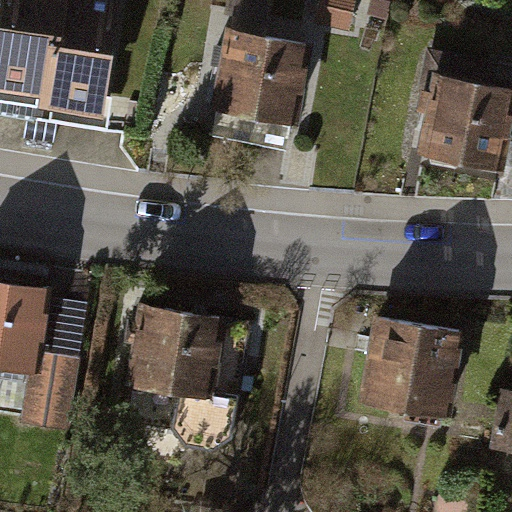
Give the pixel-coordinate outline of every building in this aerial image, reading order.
[(9,0),(0,82),(0,87),(52,94),(51,107),(114,114),(127,0),(9,0)] [(355,0),(321,0),(317,21),(350,28),(355,0)] [(314,44),(236,30),(221,108),(300,122),(314,44)] [(511,163),(511,96),(442,84),(428,164),(509,179),(511,163)] [(55,297),(0,287),(0,361),(42,369),(55,297)] [(250,321),(147,305),(130,420),(174,427),(185,444),(213,448),(232,436),(250,321)] [(465,332),(386,322),(375,400),(455,411),(465,332)]
